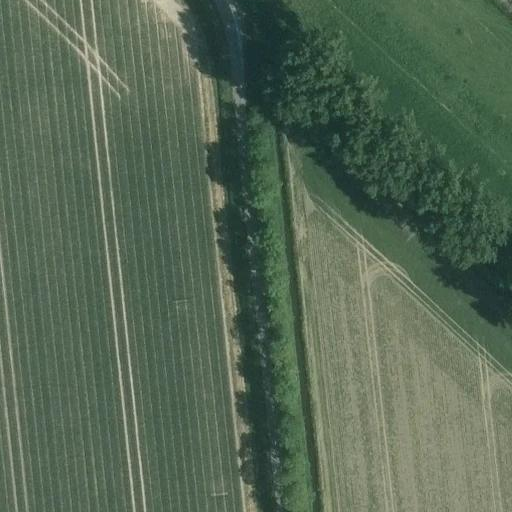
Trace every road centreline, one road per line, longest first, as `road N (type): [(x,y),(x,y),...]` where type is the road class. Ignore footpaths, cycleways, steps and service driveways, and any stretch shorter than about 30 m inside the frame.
road 1 (unclassified): [(281,511),(230,37),(216,0)]
road 2 (track): [(511,175),(317,0)]
